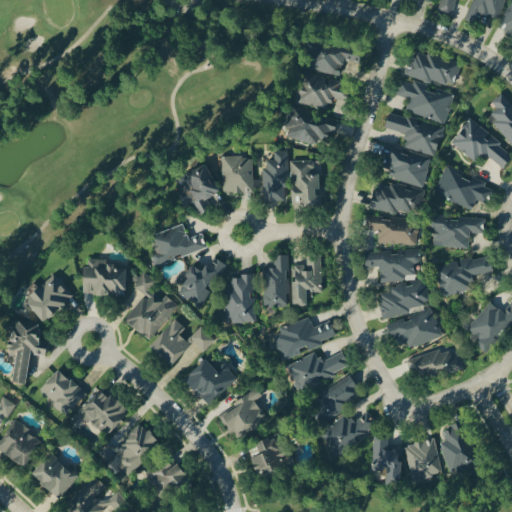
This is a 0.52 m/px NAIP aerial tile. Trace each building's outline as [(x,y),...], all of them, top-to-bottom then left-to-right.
[(511,0),(500,27),(511,32),(511,0)] [(311,69),(342,76),(346,59),(353,61),(356,48),(318,40),(311,69)] [(408,74),(432,84),(434,78),(454,86),(463,64),(431,52),(429,55),(417,51),(408,74)] [(353,84),(307,73),(300,103),(329,110),(332,97),(349,101),(353,84)] [(445,124),(457,95),(438,87),(437,89),(415,81),(414,84),(403,80),(398,93),(412,98),(408,110),(445,124)] [(493,102),(499,108),(489,117),(511,142),(511,102),(503,93),(493,102)] [(336,135),(340,121),(295,107),(286,136),(321,146),(325,132),(336,135)] [(438,156),(445,126),(391,113),(387,127),(409,133),(405,148),(438,156)] [(511,159),(511,149),(469,120),(453,143),(477,160),(483,152),(506,168),(511,159)] [(433,159),(389,144),(382,166),(395,170),(392,177),(423,188),(433,159)] [(288,151),(276,151),(276,160),(268,160),(268,168),(264,168),(264,202),(288,202),(288,151)] [(225,193),(255,192),(254,156),(224,157),(225,193)] [(294,203),(306,203),(306,206),(325,205),(325,194),(321,194),(321,174),(314,174),(314,160),(293,161),(294,203)] [(177,180),(189,206),(195,203),(201,215),(213,210),(208,199),(222,192),(210,165),(177,180)] [(473,209),(478,199),(487,203),(494,187),(474,178),(447,166),(436,193),(473,209)] [(371,208),(397,214),(398,210),(417,215),(423,191),(385,181),(382,193),(375,191),(371,208)] [(379,242),(418,246),(420,221),(369,216),(367,229),(380,231),(379,242)] [(471,248),(471,233),(486,233),(487,219),(436,216),(434,246),(471,248)] [(209,247),(204,235),(190,240),(185,224),(155,235),(162,253),(152,256),(156,266),(209,247)] [(382,317),(411,316),(411,305),(430,304),(428,279),(416,280),(415,264),(421,264),(421,250),(367,253),(367,267),(382,267),(382,284),(392,283),(393,293),(381,293),(382,317)] [(290,255),(276,255),(276,268),(266,268),(266,306),(290,307),(290,255)] [(310,305),(310,288),(324,288),(323,255),(309,256),(310,265),(294,265),(296,305),(310,305)] [(496,272),(492,255),(461,262),(439,267),(445,296),(472,290),(470,278),(496,272)] [(204,307),(228,264),(216,257),(207,272),(195,265),(179,294),(204,307)] [(87,292),(128,294),(129,268),(118,268),(118,261),(88,260),(87,292)] [(152,340),(179,305),(166,295),(163,300),(150,290),(157,282),(145,273),(134,287),(145,295),(126,320),(152,340)] [(256,321),(256,275),(229,276),(229,322),(256,321)] [(41,318),(74,302),(61,277),(28,294),(41,318)] [(470,328),(482,338),(478,344),(489,353),(511,324),(511,302),(504,312),(492,301),(470,328)] [(444,335),(432,307),(390,325),(399,346),(408,342),(412,350),(444,335)] [(339,336),(333,321),(315,328),(310,317),(281,329),(282,334),(274,337),(285,361),(303,353),(302,352),(339,336)] [(153,347),(175,365),(194,342),(206,352),(216,338),(201,326),(189,341),(181,335),(187,327),(175,318),(153,347)] [(29,383),(33,354),(49,356),(51,342),(41,340),(43,324),(15,320),(10,355),(19,357),(16,381),(29,383)] [(465,365),(461,355),(454,358),(451,351),(443,353),(441,349),(410,360),(418,382),(465,365)] [(289,365),(300,391),(352,368),(345,352),(323,362),(319,353),(289,365)] [(211,404),(238,378),(225,364),(219,370),(215,366),(221,360),(214,353),(187,379),(211,404)] [(42,390),(68,415),(88,394),(62,369),(42,390)] [(351,410),(346,402),(362,394),(353,376),(321,393),(325,400),(313,407),(322,425),(351,410)] [(256,401),(263,396),(257,388),(234,405),(236,407),(222,417),(238,438),(247,431),(250,436),(270,421),(256,401)] [(324,433),(342,455),(380,425),(369,411),(355,423),(348,414),(324,433)] [(32,428),(14,419),(0,447),(0,451),(29,466),(42,440),(30,434),(32,428)] [(480,463),(465,422),(444,429),(448,440),(441,443),(452,473),(480,463)] [(130,474),(163,446),(146,425),(112,453),(130,474)] [(404,446),(389,444),(390,435),(376,434),(372,468),(389,470),(388,483),(400,484),(404,446)] [(254,457),(262,480),(285,471),(279,456),(288,452),(282,435),(255,446),(258,455),(254,457)] [(443,475),(438,440),(407,444),(412,480),(443,475)] [(34,475),(61,497),(79,476),(52,453),(34,475)] [(172,470),(164,461),(151,473),(156,477),(151,482),(165,498),(191,474),(180,463),(172,470)] [(107,511),(120,499),(115,494),(104,504),(96,497),(106,487),(96,476),(65,505),(71,511),(107,511)]
